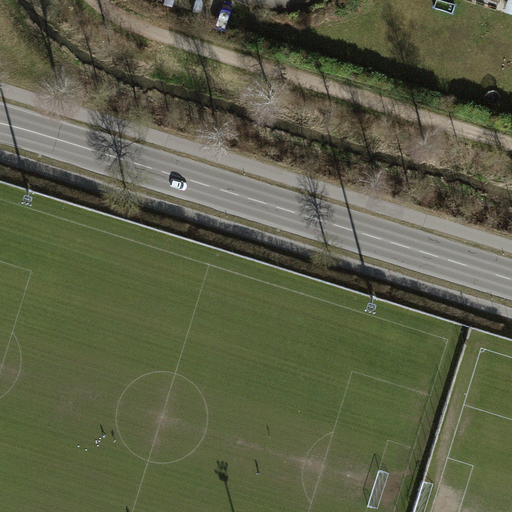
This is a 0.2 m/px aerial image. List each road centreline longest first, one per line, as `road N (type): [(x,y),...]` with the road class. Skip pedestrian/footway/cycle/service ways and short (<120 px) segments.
road 1 (tertiary): [(0,123),(511,279)]
road 2 (track): [(92,0),(143,27),(511,141)]
